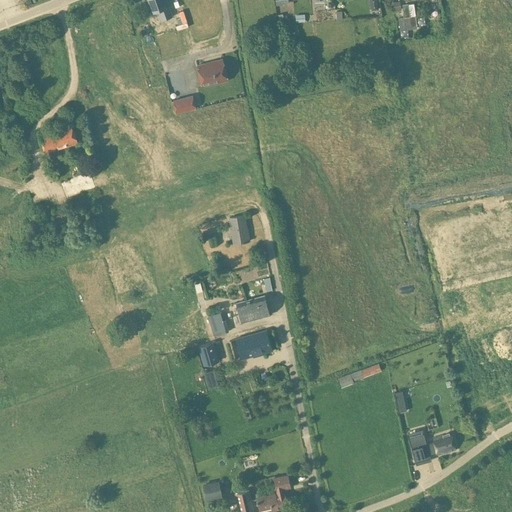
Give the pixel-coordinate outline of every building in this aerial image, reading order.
[(161,20),(172,16),(167,3),(164,4),(163,0),(150,0),(154,11),(158,10),(161,20)] [(288,26),(290,45),(300,43),(298,25),(288,26)] [(202,87),(228,80),(223,59),(197,65),(202,87)] [(196,107),(193,94),(174,99),(177,112),(196,107)] [(44,156),(76,141),(69,125),(37,140),(44,156)] [(89,171),(58,181),(64,198),(94,189),(89,171)] [(234,243),(249,240),(248,232),(245,215),(229,217),(234,243)] [(127,247),(159,238),(156,228),(124,237),(127,247)] [(149,253),(125,261),(133,288),(146,284),(144,278),(155,275),(149,253)] [(265,295),(244,301),(246,309),(252,308),(255,318),(270,314),(265,295)] [(246,309),(244,301),(236,303),(239,314),(234,315),(236,324),(255,318),(252,308),(246,309)] [(227,332),(221,311),(208,315),(214,335),(227,332)] [(241,359),(272,350),(266,329),(235,338),(241,359)] [(188,339),(177,342),(179,349),(190,345),(188,339)] [(198,346),(204,365),(219,361),(214,342),(198,346)] [(361,369),(338,377),(342,387),(356,382),(356,380),(364,377),(382,371),(379,363),(361,369)] [(202,371),(207,387),(217,384),(212,368),(202,371)] [(398,412),(406,410),(404,398),(396,400),(398,412)] [(412,436),(415,446),(411,447),(416,465),(427,462),(426,459),(430,458),(429,454),(437,452),(437,455),(456,449),(451,432),(433,438),(434,441),(426,443),(424,433),(412,436)] [(285,494),(284,494),(282,489),(290,487),(288,475),(274,478),(278,495),(275,496),(274,493),(257,497),(259,507),(271,505),(272,509),(288,505),(285,494)] [(203,485),(207,501),(224,497),(220,480),(203,485)] [(238,511),(255,511),(250,489),(234,493),(238,511)]
